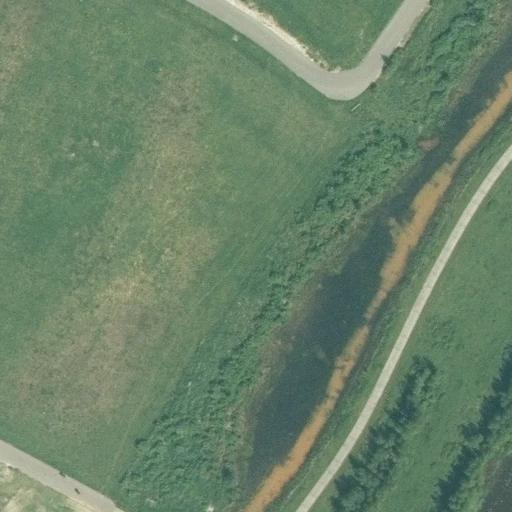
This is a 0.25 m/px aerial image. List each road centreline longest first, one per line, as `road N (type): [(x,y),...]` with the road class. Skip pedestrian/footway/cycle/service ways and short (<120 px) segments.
road 1 (unclassified): [(416,0),(346,87),(322,82),(201,0)]
road 2 (unclassified): [(112,511),(0,452)]
